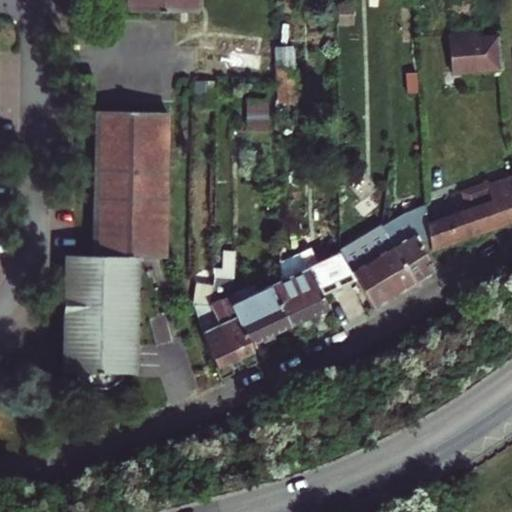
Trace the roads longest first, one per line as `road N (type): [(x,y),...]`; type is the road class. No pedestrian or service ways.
road 1 (residential): [(511,232),(245,387),(100,442),(0,460)]
road 2 (tertiary): [(511,369),(355,463),(197,511)]
road 3 (tertiary): [(312,511),(413,470),(511,409)]
